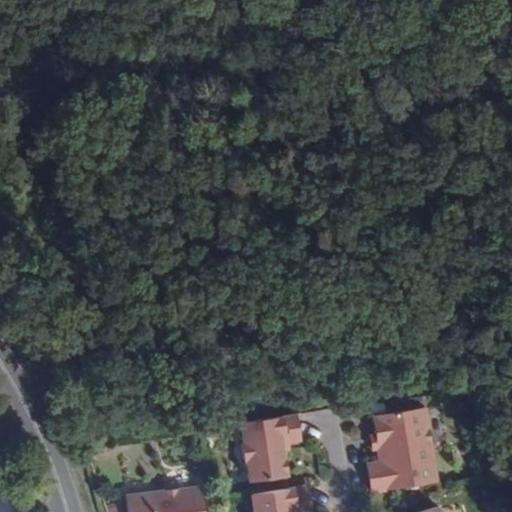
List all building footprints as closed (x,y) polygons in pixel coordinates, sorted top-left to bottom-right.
[(377,434),(379,447),(381,460),(367,463),(371,490),(436,481),(424,407),(374,414),(377,434)] [(291,415),(253,420),(256,443),(253,443),(255,460),(259,460),(262,480),(317,473),(315,459),(312,444),(302,446),(295,447),(294,442),(291,415)] [(372,448),(379,447),(377,434),(370,435),(372,448)] [(304,511),(301,486),(263,492),(266,511),(304,511)] [(200,511),(197,488),(124,496),(126,511),(200,511)]
